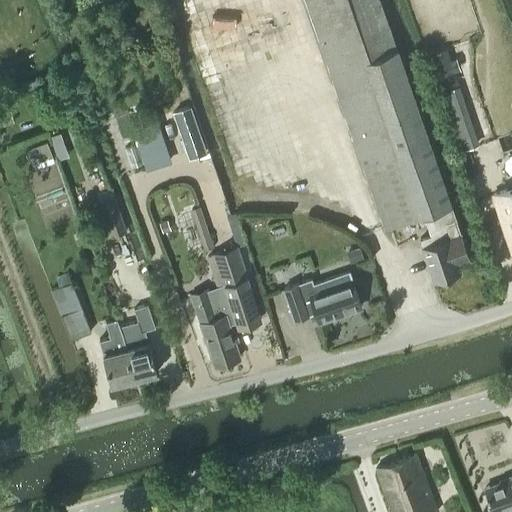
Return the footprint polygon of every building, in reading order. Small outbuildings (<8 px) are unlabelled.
[(459,263),(471,259),(462,232),(461,232),(457,221),(458,220),(380,0),(307,0),(386,224),(425,210),(431,229),(440,226),(442,231),(421,238),(424,245),(421,245),(434,281),(462,271),(459,263)] [(458,81),(447,49),(430,55),(440,87),(458,81)] [(36,79),(20,84),(21,85),(23,94),(39,89),(37,81),(36,79)] [(189,105),(174,110),(190,156),(206,151),(189,105)] [(8,107),(0,109),(0,124),(12,121),(8,107)] [(57,158),(67,154),(59,131),(49,135),(57,158)] [(45,141),(26,148),(34,169),(53,162),(45,141)] [(467,150),(459,152),(465,172),(473,169),(467,150)] [(511,187),(494,194),(511,246),(511,187)] [(126,229),(115,198),(99,204),(110,235),(126,229)] [(199,205),(190,208),(204,249),(213,246),(199,205)] [(228,219),(237,245),(246,242),(237,216),(228,219)] [(167,218),(159,221),(163,231),(170,228),(167,218)] [(81,232),(72,235),(77,245),(85,242),(81,232)] [(364,257),(360,245),(347,250),(351,262),(364,257)] [(207,288),(191,294),(189,294),(213,365),(238,356),(226,320),(235,317),(238,325),(260,317),(237,246),(206,255),(216,285),(223,282),(230,301),(213,307),(207,288)] [(319,320),(362,305),(349,270),(314,282),(312,277),(284,287),(295,318),(316,311),(319,320)] [(67,271),(55,276),(58,284),(70,280),(67,271)] [(71,279),(50,287),(60,313),(81,305),(71,279)] [(124,346),(132,377),(157,370),(148,340),(146,340),(143,329),(154,326),(147,303),(134,307),(137,319),(119,324),(126,346),(124,346)] [(81,305),(60,313),(70,338),(90,330),(81,305)] [(126,346),(119,324),(117,317),(105,320),(109,335),(98,339),(111,383),(132,377),(124,346),(126,346)] [(175,333),(166,336),(169,346),(178,343),(175,333)] [(415,452),(377,466),(393,511),(432,511),(437,510),(415,452)] [(511,511),(511,477),(485,487),(494,511),(511,511)]
